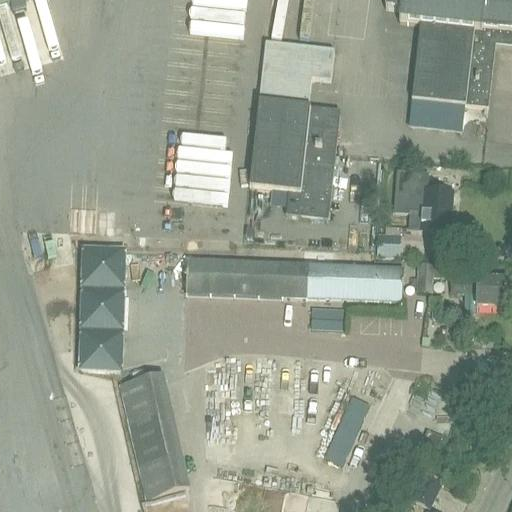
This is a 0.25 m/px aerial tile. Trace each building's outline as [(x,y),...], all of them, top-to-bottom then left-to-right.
[(0,0),(0,8),(28,0),(0,0)] [(511,0),(386,0),(385,11),(400,13),(399,25),(420,27),(411,103),(488,111),(495,47),(511,49),(511,0)] [(288,195),(285,219),(328,223),(340,113),(308,110),(311,82),(330,84),(333,53),(265,45),(249,191),(288,195)] [(138,195),(194,199),(203,81),(189,80),(188,90),(153,88),(152,97),(145,97),(138,195)] [(428,176),(396,173),(393,215),(409,217),(409,214),(412,214),(411,232),(421,233),(450,235),(453,195),(427,193),(428,176)] [(385,239),(378,238),(378,259),(398,260),(399,230),(385,230),(385,239)] [(124,255),(81,254),(78,374),(121,375),(124,255)] [(402,306),(403,272),(186,263),(185,297),(402,306)] [(432,268),(418,267),(417,296),(431,297),(432,281),(451,281),(450,296),(476,297),(476,310),(506,311),(507,282),(505,282),(462,281),(462,268),(432,267),(432,268)] [(345,314),(312,313),(311,333),(344,334),(345,314)] [(181,475),(164,396),(160,380),(121,388),(146,500),(185,491),(181,475)] [(369,409),(352,401),(351,401),(324,462),(342,470),(369,409)] [(427,433),(423,443),(443,451),(447,441),(427,433)] [(438,463),(442,453),(422,445),(418,455),(438,463)] [(440,489),(422,480),(411,503),(428,511),(440,489)]
